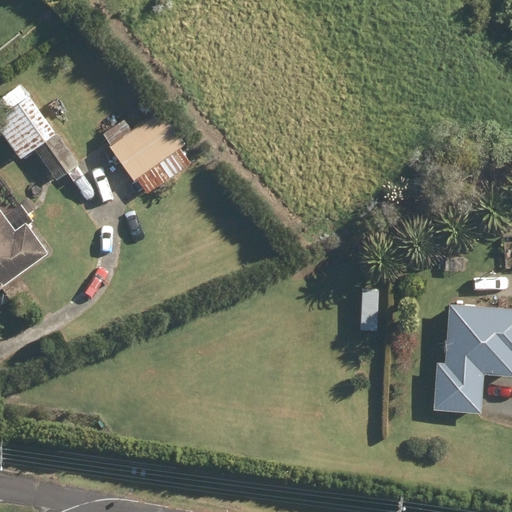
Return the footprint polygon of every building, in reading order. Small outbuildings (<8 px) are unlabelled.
[(33,148),(55,179),(78,163),(56,132),(53,134),(18,84),(0,97),(0,107),(3,112),(0,114),(0,130),(19,158),(33,148)] [(139,175),(149,191),(189,163),(179,147),(184,144),(161,111),(131,131),(124,120),(104,134),(111,145),(109,146),(132,180),(139,175)] [(0,286),(46,253),(25,224),(31,219),(20,204),(3,216),(0,211),(0,286)] [(405,257),(421,270),(429,261),(412,248),(405,257)] [(380,287),(363,286),(362,325),(379,327),(380,287)] [(433,410),(479,413),(482,373),(511,375),(511,308),(448,304),(444,363),(436,362),(433,410)]
